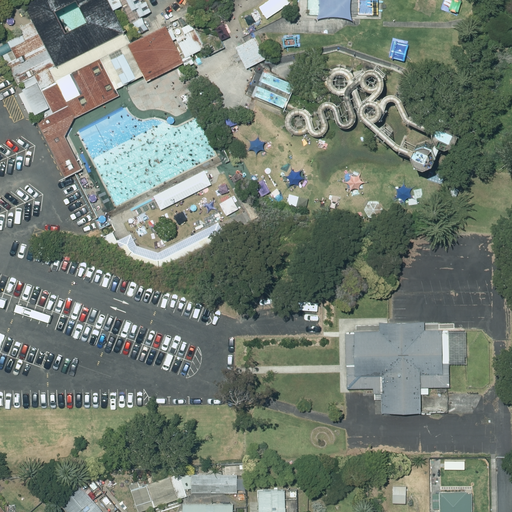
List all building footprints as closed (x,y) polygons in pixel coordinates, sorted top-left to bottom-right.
[(35,75),(48,99),(38,104),(44,116),(38,119),(67,176),(84,167),(67,135),(75,117),(120,94),(117,88),(144,73),(148,80),(185,61),(166,24),(131,42),(114,9),(122,5),(137,34),(149,28),(143,15),(152,10),(147,0),(143,2),(141,0),(24,0),(34,19),(20,26),(23,33),(8,40),(13,48),(3,53),(18,82),(35,75)] [(460,0),(461,10),(482,9),(481,0),(460,0)] [(177,37),(187,56),(205,46),(195,27),(177,37)] [(237,46),(247,67),(266,58),(256,37),(237,46)] [(432,134),(430,141),(433,149),(442,152),(451,149),(454,140),(450,131),(441,128),(433,132),(432,134)] [(411,157),(409,161),(412,170),(420,173),(429,170),(433,162),(431,156),(429,153),(421,149),(413,153),(411,157)] [(205,169),(155,195),(162,209),(212,183),(205,169)] [(453,185),(450,194),(457,196),(460,188),(453,185)] [(131,233),(118,240),(128,259),(161,268),(226,235),(218,221),(159,251),(137,244),(131,233)] [(381,322),(381,331),(356,331),(357,375),(381,375),(383,413),(422,412),(422,373),(444,373),(444,363),(451,363),(469,363),(468,329),(426,329),(425,321),(381,322)] [(444,458),(444,465),(459,466),(459,458),(444,458)] [(185,486),(192,486),(192,490),(238,490),(238,472),(179,471),(146,482),(144,478),(130,482),(139,510),(188,493),(185,486)] [(106,511),(79,480),(57,498),(69,511),(106,511)] [(260,486),(260,511),(287,511),(287,486),(260,486)] [(473,511),(473,490),(469,490),(469,488),(441,488),(442,509),(438,509),(438,511),(473,511)] [(394,500),(407,501),(407,490),(394,490),(394,500)] [(0,511),(8,511),(0,501),(0,511)] [(234,511),(234,501),(184,501),(184,509),(178,509),(177,511),(234,511)]
